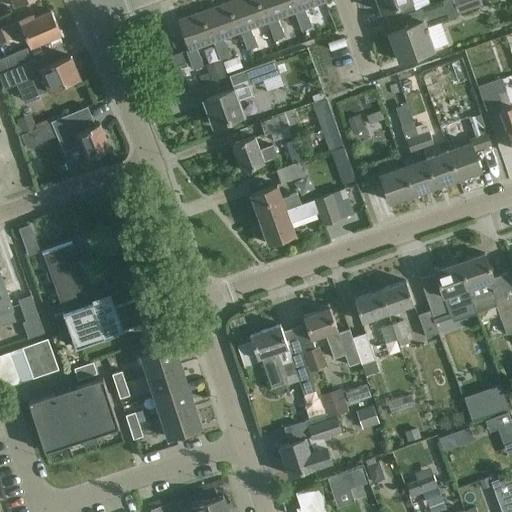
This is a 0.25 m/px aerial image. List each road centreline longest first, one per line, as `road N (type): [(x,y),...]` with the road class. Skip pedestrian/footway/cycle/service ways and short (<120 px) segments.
road 1 (residential): [(199,303),(511,195)]
road 2 (residential): [(42,511),(241,442)]
road 3 (residential): [(0,216),(152,164)]
road 4 (residential): [(152,164),(90,20)]
road 5 (residential): [(199,303),(152,164)]
road 6 (residential): [(241,442),(199,303)]
